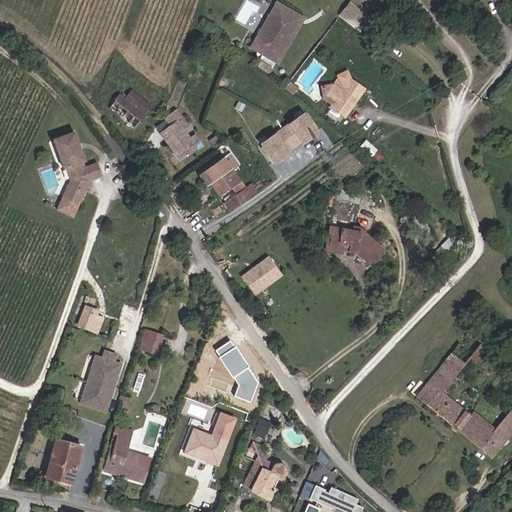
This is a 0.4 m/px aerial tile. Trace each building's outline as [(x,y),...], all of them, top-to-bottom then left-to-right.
[(294,19),(272,6),(254,39),(257,51),(261,53),(264,58),(273,63),(282,46),(280,45),(282,42),(284,43),(292,30),(289,28),(294,19)] [(347,28),(357,16),(345,6),(335,19),(347,28)] [(365,22),(357,16),(347,28),(356,35),(365,22)] [(330,102),(330,104),(344,114),(364,86),(352,78),(348,69),(339,73),(344,83),(342,87),(333,81),(322,84),(323,96),(330,102)] [(297,86),(288,80),(284,86),(293,92),(297,86)] [(131,88),(127,93),(131,96),(129,99),(134,103),(140,96),(131,88)] [(149,103),(140,96),(134,103),(129,99),(131,96),(127,93),(125,95),(119,91),(107,104),(131,124),(143,110),(149,103)] [(191,132),(178,113),(182,111),(178,106),(168,113),(171,118),(160,125),(180,154),(203,139),(196,128),(191,132)] [(273,158),(287,148),(300,138),(314,128),(317,126),(306,112),(297,118),(295,115),(267,136),(269,139),(260,146),(271,160),(273,158)] [(302,140),(316,130),(314,128),(300,138),(302,140)] [(49,138),(61,167),(64,166),(69,178),(70,180),(68,183),(77,187),(74,193),(70,192),(68,197),(76,201),(87,178),(82,166),(79,160),(82,159),(70,130),(49,138)] [(275,161),(289,150),(287,148),(273,158),(275,161)] [(237,165),(228,152),(201,170),(217,194),(228,187),(232,194),(221,201),(226,209),(254,190),(249,182),(241,187),(230,170),(237,165)] [(99,173),(94,161),(82,166),(87,178),(99,173)] [(69,178),(62,194),(68,197),(70,192),(74,193),(77,187),(68,183),(70,180),(69,178)] [(69,214),(76,201),(68,197),(62,194),(55,207),(69,214)] [(330,199),(325,243),(340,245),(352,247),(367,259),(374,250),(378,254),(384,246),(360,226),(350,225),(351,202),(330,199)] [(340,245),(325,243),(324,251),(339,253),(340,245)] [(370,262),(378,254),(374,250),(367,259),(370,262)] [(256,295),(283,274),(268,254),(240,275),(256,295)] [(82,331),(88,312),(76,308),(70,327),(82,331)] [(162,334),(145,329),(140,347),(156,352),(162,334)] [(110,386),(117,364),(110,361),(112,354),(100,351),(98,358),(91,356),(84,378),(97,382),(110,386)] [(459,430),(472,414),(444,392),(466,364),(451,352),(416,395),(459,430)] [(96,386),(97,382),(84,378),(83,382),(96,386)] [(102,412),(109,390),(96,386),(83,382),(76,404),(102,412)] [(110,386),(97,382),(96,386),(109,390),(110,386)] [(65,390),(52,386),(48,400),(61,404),(65,390)] [(131,396),(123,395),(120,407),(128,408),(131,396)] [(511,406),(493,431),(472,414),(459,430),(492,457),(511,432),(511,406)] [(233,417),(217,411),(209,434),(193,428),(186,446),(209,455),(207,461),(215,465),(233,417)] [(255,430),(265,435),(271,421),(260,417),(255,430)] [(149,456),(125,449),(131,429),(116,425),(103,469),(142,481),(149,456)] [(86,461),(90,449),(56,438),(44,475),(69,482),(76,458),(86,461)] [(262,444),(251,439),(244,455),(253,459),(252,461),(241,486),(269,500),(274,488),(268,485),(273,474),(278,477),(282,476),(286,474),(287,470),(287,465),(284,462),(282,461),(278,460),(273,461),(259,454),(262,444)] [(325,490),(315,486),(309,499),(333,510),(334,509),(340,511),(360,511),(362,508),(355,504),(357,499),(344,494),(342,499),(339,498),(341,492),(330,487),(328,493),(324,491),(325,490)] [(303,511),(316,511),(318,506),(306,502),(303,511)]
